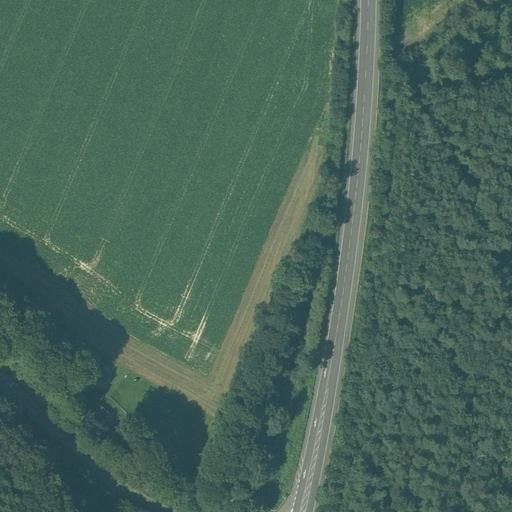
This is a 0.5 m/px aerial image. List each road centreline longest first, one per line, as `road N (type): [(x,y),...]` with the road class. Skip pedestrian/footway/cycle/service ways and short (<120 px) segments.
road 1 (primary): [(308,485),(348,250),(368,0)]
road 2 (unclassified): [(0,378),(100,473),(162,511)]
